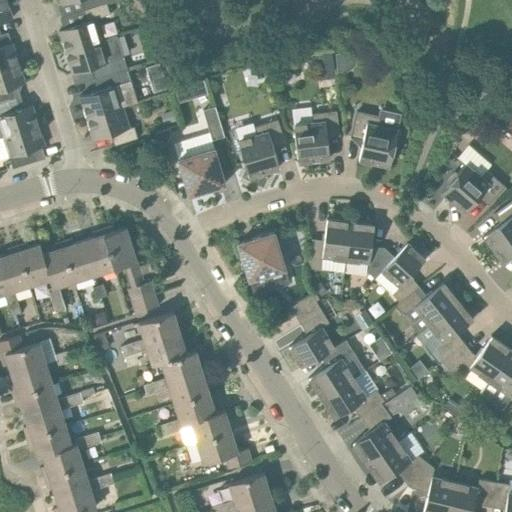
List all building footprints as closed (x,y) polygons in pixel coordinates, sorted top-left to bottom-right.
[(0,0),(0,34),(1,34),(0,30),(0,22),(13,18),(6,0),(0,0)] [(61,0),(63,4),(76,0),(80,0),(84,10),(107,3),(115,0),(61,0)] [(110,14),(107,3),(84,10),(87,21),(59,30),(66,52),(102,41),(95,19),(110,14)] [(1,34),(0,34),(0,68),(18,63),(12,43),(5,45),(1,34)] [(66,52),(73,73),(90,68),(94,79),(127,69),(130,68),(126,56),(124,57),(118,37),(120,36),(120,35),(66,52)] [(317,75),(334,73),(332,53),(315,55),(317,75)] [(346,72),(356,65),(357,56),(335,53),(337,71),(346,72)] [(0,103),(17,98),(14,87),(25,83),(18,63),(0,68),(0,103)] [(127,69),(94,79),(97,91),(80,96),(86,118),(122,107),(116,85),(131,81),(127,69)] [(165,88),(162,78),(149,82),(152,92),(165,88)] [(181,87),(173,90),(177,101),(185,98),(181,87)] [(0,137),(3,137),(38,125),(32,105),(21,109),(17,98),(0,103),(0,137)] [(122,107),(86,118),(93,140),(111,134),(114,146),(137,138),(134,127),(129,128),(122,107)] [(506,131),(511,119),(511,113),(499,107),(490,123),(506,131)] [(162,114),(166,125),(180,121),(176,110),(162,114)] [(298,163),(330,158),(327,138),(340,136),(336,111),(312,114),(313,123),(293,125),(298,163)] [(212,140),(224,137),(217,112),(205,116),(212,140)] [(395,143),(398,129),(376,125),(378,117),(356,112),(351,137),(363,139),(358,160),(390,167),(392,155),(396,155),(398,143),(395,143)] [(249,177),(279,167),(273,147),(285,144),(278,119),(254,127),(257,135),(238,141),(249,177)] [(39,160),(35,148),(45,145),(38,125),(3,137),(13,168),(39,160)] [(189,195),(225,184),(214,148),(178,159),(189,195)] [(481,177),(465,164),(441,192),(465,213),(479,197),(488,205),(505,186),(486,170),(481,177)] [(503,262),(511,255),(511,200),(494,214),(501,224),(484,236),(503,262)] [(346,260),(350,222),(327,219),(324,240),(312,239),(308,268),(321,269),(322,257),(346,260)] [(382,271),(394,257),(384,248),(371,246),(374,225),(350,222),(346,260),(369,262),(368,272),(375,279),(382,271)] [(102,229),(114,267),(135,261),(125,227),(114,231),(112,226),(102,229)] [(83,240),(93,274),(114,267),(102,229),(92,232),(93,237),(83,240)] [(274,232),(238,243),(249,279),(285,268),(274,232)] [(61,242),(73,280),(93,274),(83,240),(73,243),(72,238),(61,242)] [(58,284),(73,280),(61,242),(50,245),(52,250),(43,252),(50,277),(53,286),(48,287),(51,299),(62,296),(58,284)] [(50,277),(43,252),(40,244),(29,247),(27,243),(18,246),(29,284),(50,277)] [(399,302),(419,286),(410,276),(425,259),(407,243),(394,257),(382,271),(399,287),(393,294),(399,302)] [(0,256),(0,261),(9,290),(4,292),(7,303),(17,300),(14,288),(29,284),(18,246),(7,250),(8,254),(0,256)] [(0,293),(4,292),(9,290),(0,261),(0,293)] [(128,288),(132,300),(154,294),(150,281),(128,288)] [(428,325),(458,301),(443,283),(427,296),(419,286),(399,302),(396,305),(404,315),(414,307),(428,325)] [(103,284),(98,285),(102,297),(107,295),(103,284)] [(102,297),(98,285),(93,287),(97,299),(102,297)] [(301,325),(322,312),(316,301),(319,299),(315,292),(290,307),(301,325)] [(154,294),(132,300),(136,313),(158,306),(154,294)] [(65,308),(62,296),(51,299),(55,311),(65,308)] [(17,300),(7,303),(11,315),(21,312),(17,300)] [(441,361),(464,343),(456,333),(473,320),(458,301),(428,325),(436,334),(425,343),(425,347),(438,363),(441,361)] [(139,323),(144,338),(145,343),(179,333),(173,312),(139,323)] [(302,367),(320,356),(320,355),(334,347),(321,327),(329,322),(322,312),(301,325),(307,335),(289,346),(302,367)] [(179,333),(145,343),(144,338),(133,342),(136,353),(147,349),(152,365),(162,362),(161,361),(186,353),(179,333)] [(12,374),(45,363),(44,357),(39,342),(22,347),(19,335),(0,341),(0,353),(4,365),(9,363),(12,374)] [(489,381),(511,350),(491,336),(477,356),(472,352),(464,343),(441,361),(449,371),(461,361),(489,381)] [(124,356),(136,353),(133,342),(121,345),(124,356)] [(320,355),(320,356),(327,366),(309,378),(321,398),(353,377),(341,358),(348,353),(341,342),(334,347),(320,355)] [(59,365),(69,362),(65,350),(55,353),(59,365)] [(162,362),(167,377),(168,382),(202,371),(196,350),(186,353),(161,361),(162,362)] [(511,350),(489,381),(511,397),(511,350)] [(13,396),(52,384),(45,363),(12,374),(15,383),(10,385),(13,396)] [(202,371),(168,382),(167,377),(155,381),(158,391),(170,387),(174,402),(209,392),(202,371)] [(353,377),(321,398),(334,418),(352,406),(360,416),(381,403),(384,401),(379,393),(376,390),(366,397),(353,377)] [(146,394),(158,391),(155,381),(143,384),(146,394)] [(22,405),(24,414),(58,404),(60,410),(71,406),(68,395),(56,399),(52,384),(13,396),(17,407),(22,405)] [(397,412),(423,397),(416,385),(390,400),(397,412)] [(82,396),(94,392),(93,386),(80,391),(82,396)] [(390,386),(379,393),(384,401),(395,394),(390,386)] [(68,395),(71,406),(83,402),(79,392),(68,395)] [(174,402),(179,418),(181,422),(190,419),(215,412),(209,392),(174,402)] [(450,397),(444,406),(454,413),(460,404),(450,397)] [(381,403),(360,416),(370,431),(353,443),(366,462),(397,441),(384,422),(391,417),(381,403)] [(26,437),(65,425),(58,404),(24,414),(28,425),(23,427),(26,437)] [(224,409),(215,412),(190,419),(196,440),(230,430),(224,409)] [(171,433),(183,429),(181,422),(179,418),(168,422),(171,433)] [(159,437),(171,433),(168,422),(156,425),(159,437)] [(71,446),(65,425),(26,437),(30,448),(35,446),(38,457),(42,456),(71,446)] [(230,430),(196,440),(203,463),(225,456),(229,468),(251,461),(247,448),(237,451),(230,430)] [(89,446),(100,442),(97,431),(86,435),(89,446)] [(78,449),(89,446),(86,435),(74,439),(75,444),(78,449)] [(397,441),(366,462),(380,482),(397,470),(409,486),(426,461),(418,455),(411,460),(397,441)] [(83,465),(78,449),(75,444),(71,446),(42,456),(45,465),(41,466),(44,477),(83,465)] [(426,461),(409,486),(428,493),(422,511),(447,511),(455,482),(432,477),(434,468),(426,461)] [(90,490),(101,486),(98,476),(87,480),(83,465),(44,477),(48,488),(51,486),(54,496),(89,485),(90,490)] [(101,486),(113,483),(110,473),(98,476),(101,486)] [(229,483),(234,500),(236,505),(270,494),(263,473),(229,483)] [(455,482),(447,511),(471,511),(474,504),(493,507),(497,482),(479,479),(477,488),(455,482)] [(497,482),(493,507),(505,509),(504,511),(511,511),(511,493),(508,493),(509,484),(497,482)] [(80,511),(96,507),(90,490),(89,485),(54,496),(58,506),(54,508),(55,511),(80,511)] [(275,511),(270,494),(236,505),(234,500),(223,503),(225,511),(227,511),(237,509),(237,511),(275,511)] [(212,511),(225,511),(223,503),(211,507),(212,511)]
